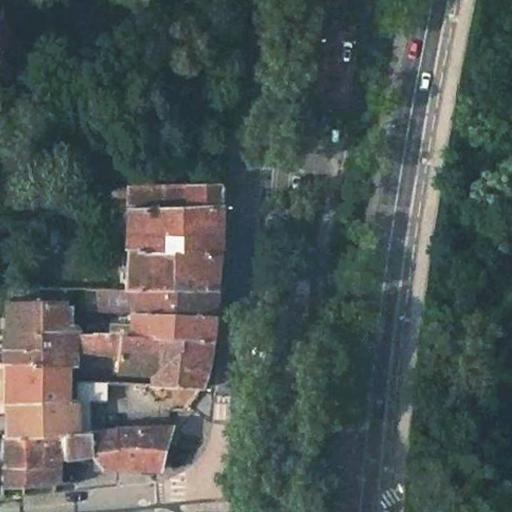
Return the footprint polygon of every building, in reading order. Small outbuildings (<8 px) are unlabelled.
[(131,186),(129,288),(132,288),(216,292),(220,261),(220,252),(224,185),(131,186)] [(304,333),(303,328),(304,325),(305,321),(307,297),(310,270),(295,269),(284,268),(282,294),(279,318),(279,322),(278,332),(277,342),(298,344),(298,337),(299,334),(304,333)] [(66,288),(65,302),(80,302),(79,310),(86,311),(86,298),(87,288),(66,288)] [(87,288),(86,298),(96,298),(97,288),(87,288)] [(86,298),(86,311),(108,312),(108,288),(97,288),(96,298),(86,298)] [(132,288),(131,313),(213,317),(216,292),(132,288)] [(13,333),(12,348),(64,352),(64,334),(37,332),(38,302),(15,302),(13,333)] [(38,302),(37,332),(64,334),(65,325),(65,302),(38,302)] [(97,328),(97,334),(119,335),(151,337),(211,341),(213,317),(131,313),(131,324),(104,322),(103,328),(97,328)] [(74,332),(72,353),(117,357),(119,335),(97,334),(74,332)] [(0,334),(0,351),(12,348),(13,333),(0,334)] [(117,357),(116,374),(152,376),(151,337),(119,335),(117,357)] [(152,376),(152,389),(199,390),(207,371),(211,341),(151,337),(152,376)] [(12,348),(12,362),(56,367),(63,368),(64,352),(12,348)] [(64,352),(63,368),(72,369),(72,353),(64,352)] [(0,361),(0,404),(8,404),(12,362),(0,361)] [(12,362),(8,404),(76,401),(77,382),(64,381),(56,381),(56,367),(12,362)] [(56,367),(56,381),(64,381),(63,368),(56,367)] [(77,382),(76,401),(86,401),(107,401),(108,383),(77,382)] [(8,404),(9,435),(59,432),(85,431),(86,426),(76,426),(76,401),(8,404)] [(76,401),(76,426),(86,426),(86,401),(76,401)] [(91,431),(90,444),(162,448),(165,440),(172,428),(91,431)] [(59,432),(58,451),(77,452),(78,459),(90,458),(90,444),(91,431),(85,431),(59,432)] [(8,438),(9,463),(57,460),(58,451),(59,432),(9,435),(8,438)] [(90,444),(90,458),(94,458),(104,464),(135,466),(136,473),(157,473),(159,462),(162,448),(90,444)] [(9,463),(9,484),(56,475),(57,460),(9,463)]
